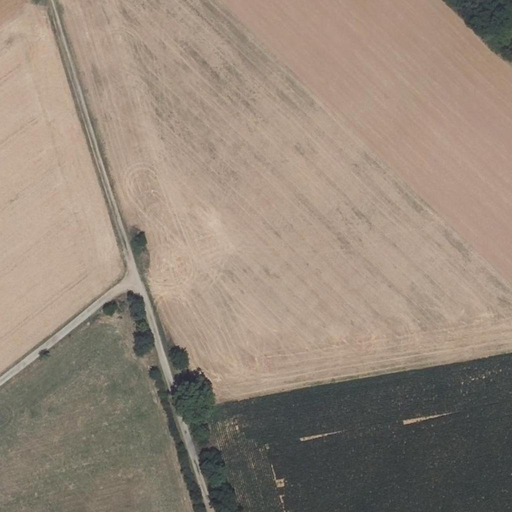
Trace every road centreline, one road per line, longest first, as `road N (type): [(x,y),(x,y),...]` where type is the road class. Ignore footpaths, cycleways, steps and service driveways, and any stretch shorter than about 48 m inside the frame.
road 1 (track): [(132,277),(48,0)]
road 2 (track): [(210,511),(132,277)]
road 3 (track): [(132,277),(0,379)]
